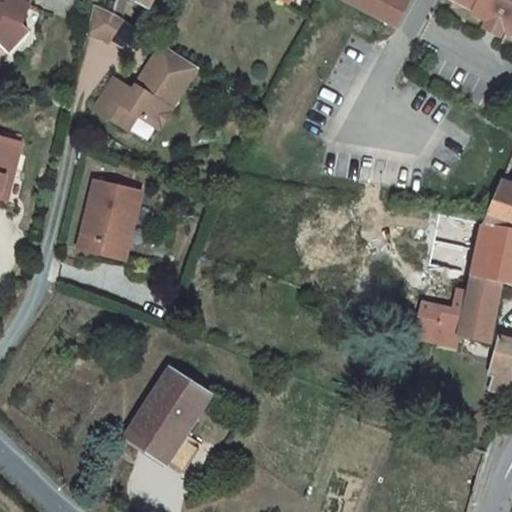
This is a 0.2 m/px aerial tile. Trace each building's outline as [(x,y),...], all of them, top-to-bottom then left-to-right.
[(0,0),(0,44),(6,52),(27,33),(21,25),(29,6),(26,5),(27,0),(0,0)] [(356,13),(362,0),(343,0),(341,5),(356,13)] [(362,0),(356,13),(395,33),(408,6),(396,0),(362,0)] [(511,0),(461,0),(463,1),(460,7),(474,13),(472,17),(489,25),(503,31),(511,35),(511,0)] [(90,4),(83,34),(99,38),(106,27),(114,30),(123,20),(113,13),(90,4)] [(489,25),(486,32),(500,38),(503,31),(489,25)] [(106,27),(99,38),(104,39),(114,30),(106,27)] [(111,78),(92,107),(119,126),(128,111),(135,115),(156,129),(196,69),(161,45),(130,91),(111,78)] [(119,126),(125,129),(135,115),(128,111),(119,126)] [(0,193),(3,181),(10,182),(19,147),(0,142),(0,193)] [(3,181),(0,193),(0,203),(5,204),(10,182),(3,181)] [(92,181),(76,248),(95,253),(97,243),(124,250),(138,193),(92,181)] [(511,184),(502,182),(482,224),(511,228),(511,184)] [(499,282),(511,284),(511,228),(482,224),(470,277),(499,282)] [(97,243),(95,253),(122,260),(124,250),(97,243)] [(470,277),(464,298),(455,295),(450,309),(422,304),(413,339),(435,344),(437,338),(460,344),(461,340),(487,343),(499,282),(470,277)] [(510,395),(511,386),(511,339),(499,335),(489,363),(496,366),(488,388),(510,395)] [(168,372),(125,437),(166,464),(208,399),(168,372)]
